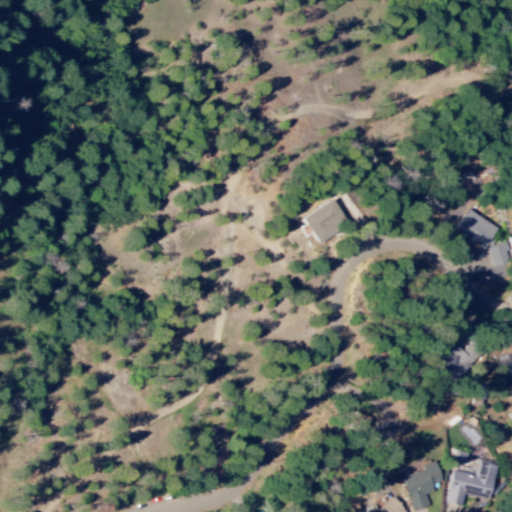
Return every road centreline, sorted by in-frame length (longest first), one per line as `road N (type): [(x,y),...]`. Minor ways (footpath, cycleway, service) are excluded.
road 1 (residential): [(53,511),(207,387),(238,178),(270,129),(310,116),(370,121),(445,89),(511,97)]
road 2 (residential): [(170,511),(236,494),(334,381),(345,354),(352,273),(374,250),(429,249),(511,310)]
